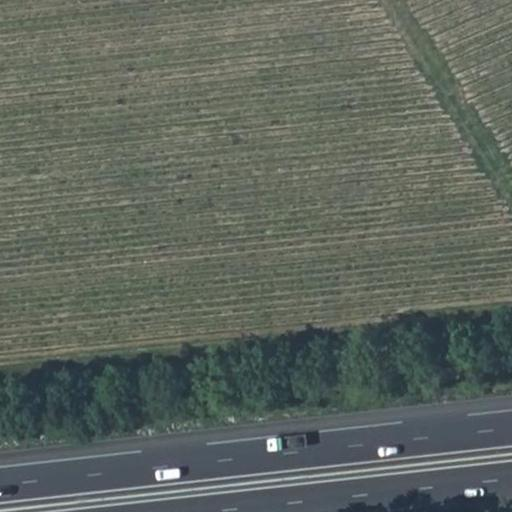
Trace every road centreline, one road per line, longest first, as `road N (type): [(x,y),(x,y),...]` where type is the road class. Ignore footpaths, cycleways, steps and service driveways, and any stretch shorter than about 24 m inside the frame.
road 1 (trunk): [(511,441),(0,483)]
road 2 (trunk): [(302,511),(511,495)]
